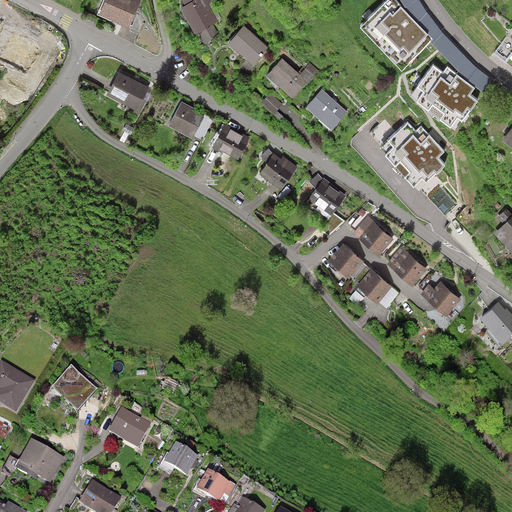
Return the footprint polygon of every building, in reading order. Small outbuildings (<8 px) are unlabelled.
[(105,0),(99,14),(129,28),(142,2),(136,0),(105,0)] [(182,0),(184,3),(180,5),(195,32),(199,30),(204,41),(219,34),(213,23),(218,20),(208,3),(212,2),(211,0),(182,0)] [(406,11),(395,0),(387,0),(359,28),(402,71),(431,43),(434,39),(406,11)] [(427,12),(418,0),(400,0),(406,11),(434,39),(431,43),(459,71),(491,99),(501,85),(477,68),(443,33),(427,12)] [(244,22),(228,40),(252,63),(268,45),(244,22)] [(41,49),(13,34),(0,58),(0,65),(26,79),(41,49)] [(300,72),(282,56),(267,73),(293,96),(307,80),(309,82),(320,70),(310,61),(300,72)] [(442,71),(433,64),(417,85),(424,90),(417,98),(429,107),(433,103),(444,111),(441,116),(450,123),(457,115),(461,118),(475,99),(466,92),(471,86),(445,67),(442,71)] [(49,72),(40,67),(26,90),(35,95),(49,72)] [(148,86),(118,69),(105,91),(135,107),(133,110),(138,113),(147,99),(143,96),(148,86)] [(347,110),(322,87),(306,104),(331,128),(347,110)] [(269,92),(261,100),(273,112),(281,103),(269,92)] [(193,105),(182,99),(169,122),(192,135),(204,114),(192,108),(193,105)] [(249,135),(225,122),(212,144),(237,157),(249,135)] [(511,123),(501,137),(511,145),(511,123)] [(425,176),(441,163),(435,156),(440,152),(420,129),(416,133),(408,124),(392,137),(398,144),(395,147),(418,175),(422,172),(425,176)] [(273,152),(269,146),(260,153),(265,160),(259,169),(282,186),(296,168),(273,152)] [(322,178),(318,172),(309,179),(314,186),(308,195),(331,212),(345,194),(322,178)] [(511,211),(506,205),(495,215),(501,222),(492,230),(511,251),(511,211)] [(466,206),(455,217),(460,222),(470,211),(466,206)] [(358,225),(369,214),(365,210),(351,224),(360,232),(363,229),(358,225)] [(481,222),(470,211),(460,222),(471,233),(481,222)] [(394,237),(369,214),(358,225),(363,229),(360,232),(359,234),(379,253),(394,237)] [(364,258),(344,240),(329,257),(349,275),(351,273),(362,260),(364,258)] [(428,269),(402,247),(386,264),(413,287),(428,269)] [(362,260),(351,273),(355,277),(366,264),(362,260)] [(366,264),(355,277),(359,280),(370,268),(366,264)] [(399,292),(372,266),(370,268),(359,280),(357,282),(377,301),(380,299),(386,305),(399,292)] [(419,285),(423,289),(429,282),(432,278),(428,275),(419,285)] [(435,287),(429,282),(423,289),(421,291),(447,315),(461,298),(441,279),(435,287)] [(499,300),(482,313),(501,339),(511,330),(511,312),(508,308),(505,307),(499,300)] [(474,324),(468,329),(474,336),(480,331),(474,324)] [(36,381),(1,360),(0,361),(0,403),(17,413),(36,381)] [(66,370),(47,391),(75,415),(93,394),(66,370)] [(177,382),(171,379),(167,387),(174,390),(177,382)] [(151,423),(121,407),(107,431),(138,448),(151,423)] [(65,458),(30,440),(19,461),(9,456),(1,472),(11,478),(16,467),(51,485),(65,458)] [(197,455),(175,442),(169,454),(166,452),(157,468),(170,475),(174,468),(186,475),(197,455)] [(236,485),(207,469),(196,489),(220,503),(224,494),(229,497),(236,485)] [(110,511),(119,498),(92,481),(78,503),(93,511),(110,511)] [(264,511),(265,510),(244,498),(238,508),(232,505),(228,511),(264,511)] [(0,504),(0,511),(26,511),(7,502),(4,507),(0,504)]
